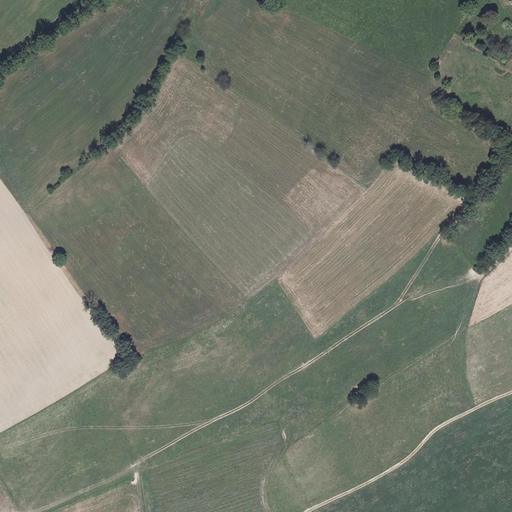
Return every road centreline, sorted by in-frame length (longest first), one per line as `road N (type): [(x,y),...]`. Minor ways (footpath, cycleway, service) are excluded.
road 1 (track): [(145,511),(135,465),(301,368),(402,297),(511,138)]
road 2 (track): [(511,392),(430,432),(411,455),(310,511)]
